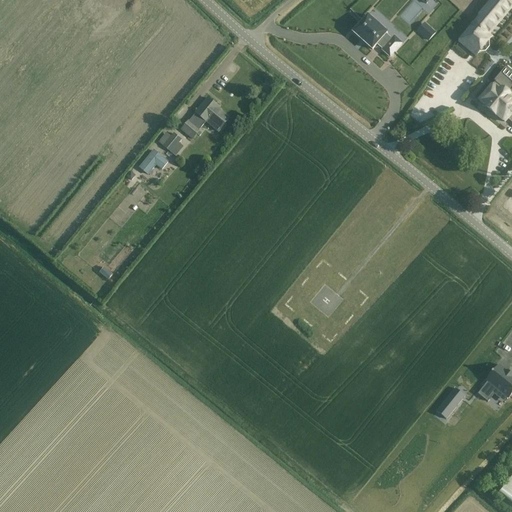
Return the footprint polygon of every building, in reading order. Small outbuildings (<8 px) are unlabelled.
[(511,0),(491,0),(458,42),(475,56),(490,37),(486,34),(511,2),(511,0)] [(355,12),(341,28),(359,44),(363,39),(368,43),(367,44),(374,50),(386,38),(378,31),(376,33),(371,29),(373,28),(355,12)] [(420,33),(429,40),(435,33),(427,26),(420,33)] [(149,65),(139,57),(129,69),(130,70),(117,86),(126,93),(118,103),(111,97),(96,115),(104,121),(115,107),(118,109),(133,90),(145,100),(153,89),(155,91),(158,87),(166,93),(170,88),(170,89),(174,84),(173,83),(175,81),(166,74),(167,73),(162,69),(160,72),(150,63),(149,65)] [(501,75),(479,102),(487,108),(487,109),(495,116),(496,115),(504,122),(507,119),(511,122),(511,84),(511,82),(511,81),(511,80),(508,76),(505,74),(503,77),(501,75)] [(190,122),(183,132),(194,141),(202,132),(201,131),(208,123),(219,133),(223,129),(230,121),(218,111),(220,109),(209,100),(196,115),(197,115),(191,123),(190,122)] [(175,133),(164,146),(172,152),(183,140),(175,133)] [(155,151),(140,169),(149,176),(157,167),(161,171),(168,163),(155,151)] [(122,248),(112,261),(119,267),(130,254),(122,248)] [(488,382),(479,394),(488,402),(494,395),(497,391),(507,400),(509,398),(510,399),(511,397),(511,398),(511,374),(508,371),(508,372),(499,365),(487,381),(488,382)] [(456,389),(437,412),(447,420),(465,396),(456,389)] [(511,502),(511,477),(500,493),(511,502)]
